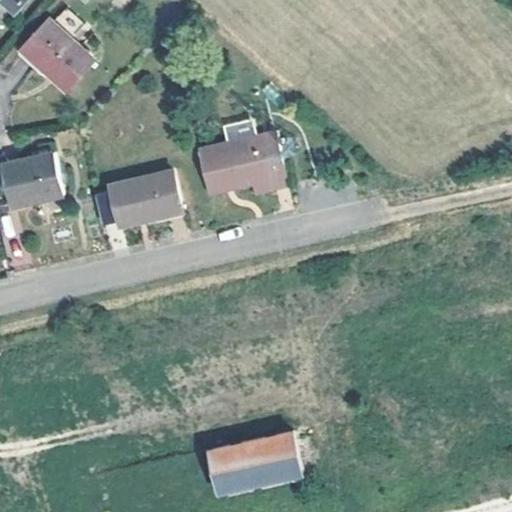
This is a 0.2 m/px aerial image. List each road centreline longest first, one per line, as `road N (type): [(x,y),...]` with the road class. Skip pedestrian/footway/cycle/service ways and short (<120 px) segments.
road 1 (residential): [(0,306),(381,220)]
road 2 (track): [(511,188),(381,220)]
